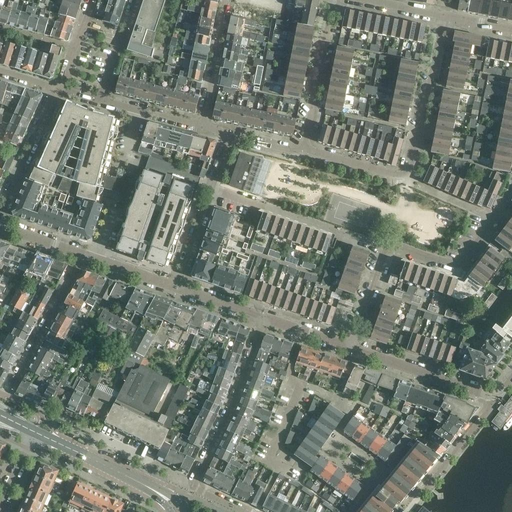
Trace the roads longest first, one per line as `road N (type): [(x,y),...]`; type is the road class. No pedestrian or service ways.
road 1 (residential): [(264,318),(193,484),(256,511)]
road 2 (residential): [(305,332),(288,379),(301,384),(269,457),(280,464),(257,511)]
road 3 (residential): [(212,190),(388,245)]
road 4 (residential): [(400,176),(411,167),(444,16)]
road 5 (tertiary): [(178,511),(148,487),(34,432)]
road 6 (residential): [(388,245),(459,268),(511,200)]
road 7 (residential): [(84,257),(0,393)]
road 8 (residential): [(301,151),(325,0)]
road 9 (residential): [(494,397),(352,348)]
road 10 (residential): [(403,511),(494,397)]
road 11 (residential): [(0,221),(57,91)]
road 12 (residential): [(197,125),(220,0)]
